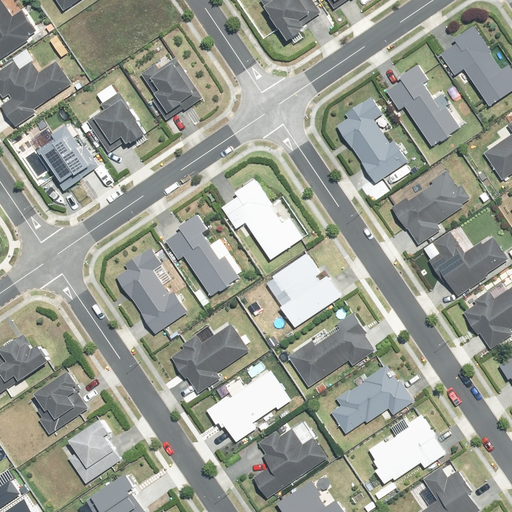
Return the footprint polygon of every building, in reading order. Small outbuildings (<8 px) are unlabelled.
[(0,0),(0,61),(41,34),(31,19),(26,11),(17,17),(6,0),(0,0)] [(64,0),(72,10),(86,0),(64,0)] [(327,13),(318,0),(257,0),(256,1),(287,50),(314,33),(308,25),(327,13)] [(472,28),(453,41),(455,44),(439,55),(454,77),(462,72),(487,109),(511,91),(511,72),(507,66),(500,70),(472,28)] [(160,64),(158,60),(137,75),(152,96),(144,101),(162,127),(170,122),(179,115),(183,120),(211,100),(208,96),(177,52),(160,64)] [(41,115),(38,110),(75,85),(60,62),(44,74),(36,62),(24,69),(19,61),(0,74),(0,86),(8,98),(14,94),(16,98),(6,105),(19,123),(22,128),(41,115)] [(390,82),(394,87),(386,92),(399,111),(404,107),(430,148),(432,146),(459,129),(445,107),(440,110),(422,82),(427,79),(417,64),(390,82)] [(208,72),(201,77),(209,89),(216,84),(208,72)] [(120,87),(97,103),(102,110),(83,122),(104,153),(121,141),(128,152),(153,135),(120,87)] [(217,88),(209,94),(219,107),(227,102),(217,88)] [(342,114),(346,121),(336,128),(373,184),(407,161),(394,141),(390,143),(375,120),(382,116),(370,98),(360,105),(359,103),(342,114)] [(86,141),(81,144),(66,121),(46,134),(50,140),(34,151),(62,195),(103,168),(86,141)] [(511,122),(507,125),(511,133),(511,134),(483,153),(500,181),(511,173),(511,122)] [(159,144),(146,153),(151,160),(164,152),(159,144)] [(109,164),(111,168),(103,173),(109,183),(124,173),(118,163),(115,159),(109,164)] [(403,193),(406,197),(391,207),(414,239),(417,244),(439,228),(436,224),(468,202),(445,169),(429,180),(431,184),(423,189),(421,186),(418,183),(403,193)] [(307,239),(290,214),(284,218),(264,188),(266,187),(257,174),(229,193),(231,196),(215,207),(235,236),(244,229),(269,265),(307,239)] [(197,215),(177,228),(179,231),(165,240),(178,260),(184,256),(210,296),(239,276),(224,255),(218,259),(201,234),(207,230),(197,215)] [(427,261),(437,275),(439,273),(457,298),(487,276),(485,274),(506,259),(490,236),(465,253),(450,232),(433,244),(439,253),(427,261)] [(119,265),(121,268),(110,276),(151,338),(190,312),(176,291),(172,293),(159,272),(169,266),(156,246),(154,246),(151,243),(119,265)] [(332,248),(326,254),(334,265),(341,260),(332,248)] [(325,275),(308,249),(267,276),(283,300),(274,306),(290,331),(345,295),(330,272),(325,275)] [(491,348),(511,334),(511,333),(509,328),(511,326),(511,286),(492,299),(487,292),(474,300),(477,304),(462,313),(476,335),(481,333),(491,348)] [(375,348),(353,314),(336,325),(339,330),(315,346),(312,341),(288,357),(308,386),(347,360),(350,365),(375,348)] [(57,318),(48,324),(59,337),(66,331),(57,318)] [(211,326),(196,336),(182,346),(184,349),(169,360),(183,379),(185,378),(197,394),(220,377),(217,372),(250,349),(246,344),(251,340),(247,334),(242,338),(231,322),(216,333),(211,326)] [(73,337),(65,341),(73,357),(81,353),(73,337)] [(0,389),(20,376),(23,381),(54,362),(43,344),(34,349),(31,344),(23,349),(18,341),(3,350),(8,358),(0,363),(0,389)] [(511,378),(511,359),(500,368),(509,380),(511,378)] [(331,400),(335,405),(326,412),(346,440),(385,413),(389,419),(416,400),(411,394),(392,366),(381,373),(377,368),(331,400)] [(66,371),(32,394),(44,411),(47,409),(51,416),(41,423),(48,434),(88,408),(77,392),(79,390),(66,371)] [(234,440),(255,425),(253,421),(274,407),(277,411),(290,402),(269,372),(224,402),(221,397),(205,408),(216,424),(221,421),(234,440)] [(423,469),(445,454),(421,414),(406,423),(409,428),(386,443),(383,439),(367,450),(374,459),(372,461),(377,468),(373,471),(382,484),(392,477),(394,480),(419,463),(423,469)] [(77,454),(85,466),(76,472),(85,484),(94,478),(95,480),(126,459),(97,418),(67,440),(69,443),(63,448),(70,459),(77,454)] [(312,437),(302,444),(291,428),(279,436),(275,430),(258,442),(266,454),(261,457),(268,467),(252,478),(265,498),(326,456),(312,437)] [(477,511),(479,511),(469,495),(472,493),(453,464),(442,471),(441,468),(424,479),(431,490),(424,495),(431,505),(419,511),(477,511)] [(0,507),(17,496),(7,479),(0,483),(0,467),(1,467),(0,466),(0,507)] [(90,496),(92,500),(80,507),(82,511),(142,511),(145,511),(123,476),(90,496)] [(342,511),(334,500),(325,506),(317,495),(319,494),(310,480),(276,504),(281,511),(342,511)] [(393,481),(381,490),(385,496),(397,488),(393,481)] [(41,511),(33,499),(12,511),(41,511)]
